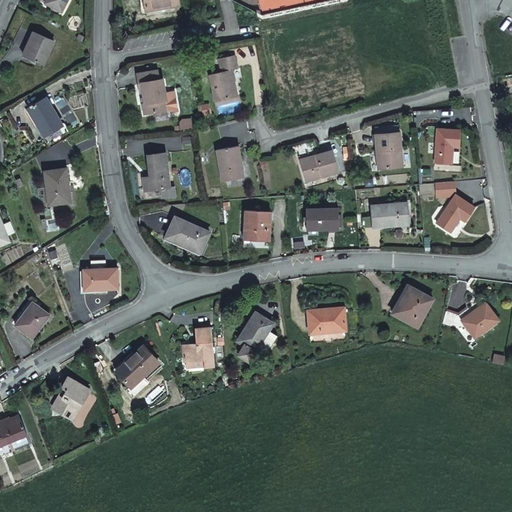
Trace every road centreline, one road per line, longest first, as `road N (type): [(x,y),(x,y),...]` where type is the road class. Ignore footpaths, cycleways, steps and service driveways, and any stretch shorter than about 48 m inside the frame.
road 1 (residential): [(171,295),(331,262),(509,268)]
road 2 (residential): [(102,61),(122,223),(171,295)]
road 3 (residential): [(482,85),(265,142)]
road 4 (residential): [(0,391),(171,295)]
road 5 (residential): [(482,85),(509,268)]
road 6 (residential): [(102,61),(232,32),(224,0)]
